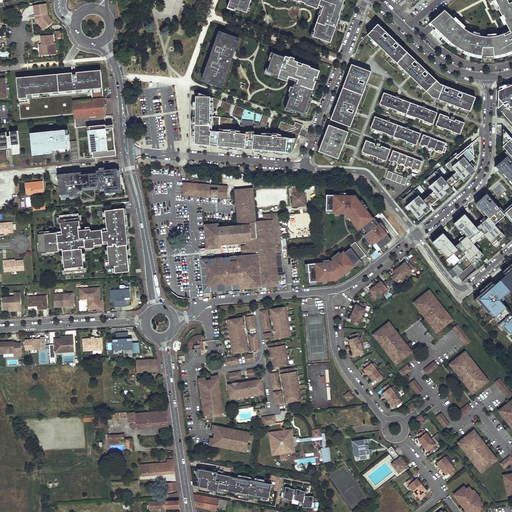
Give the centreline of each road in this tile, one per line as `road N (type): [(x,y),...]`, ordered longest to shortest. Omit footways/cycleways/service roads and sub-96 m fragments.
road 1 (residential): [(416,234),(478,179),(488,76)]
road 2 (residential): [(305,165),(127,151)]
road 3 (secondary): [(189,511),(163,337)]
road 4 (residential): [(366,0),(305,165)]
road 5 (secondary): [(158,308),(127,151)]
road 6 (residential): [(386,422),(335,353),(328,291)]
road 7 (residential): [(145,321),(0,329)]
road 8 (residential): [(305,165),(365,172),(416,234)]
road 9 (residential): [(488,76),(446,64),(376,0)]
road 10 (residential): [(328,291),(216,301),(195,312)]
road 11 (residential): [(511,249),(458,287),(416,234)]
